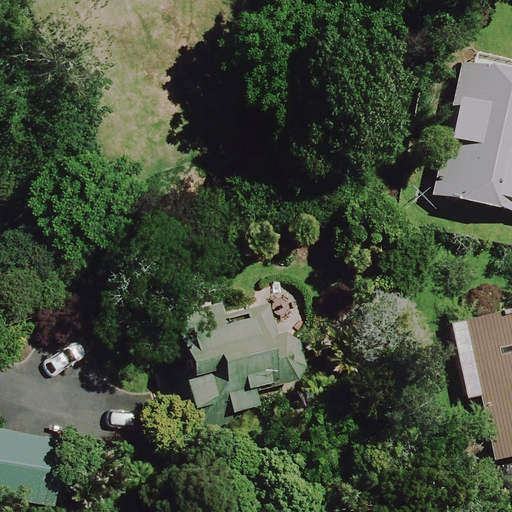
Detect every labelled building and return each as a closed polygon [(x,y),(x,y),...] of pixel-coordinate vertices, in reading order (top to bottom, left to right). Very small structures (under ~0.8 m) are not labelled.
[(511,224),(511,219),(511,79),(452,67),(424,207),(511,224)] [(196,276),(192,233),(158,236),(162,280),(196,276)] [(267,413),(266,316),(175,317),(176,414),(237,414),(267,413)] [(511,317),(443,332),(457,405),(471,402),(484,467),(511,461),(511,317)] [(0,504),(39,511),(40,511),(53,449),(0,438),(0,504)]
